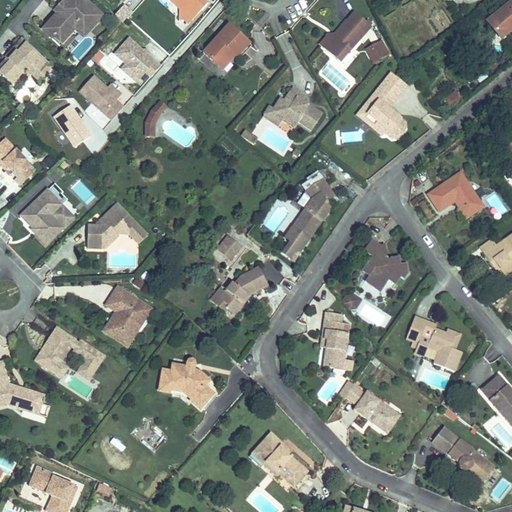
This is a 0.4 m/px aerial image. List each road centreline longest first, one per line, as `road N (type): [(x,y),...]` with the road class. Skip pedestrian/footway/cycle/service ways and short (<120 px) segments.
road 1 (residential): [(378,187),(273,333),(267,356),(274,380),(347,462),(462,511)]
road 2 (unknown): [(289,0),(269,16),(238,4),(221,10),(93,152)]
road 3 (residential): [(511,350),(392,207)]
road 4 (residential): [(511,78),(378,187)]
